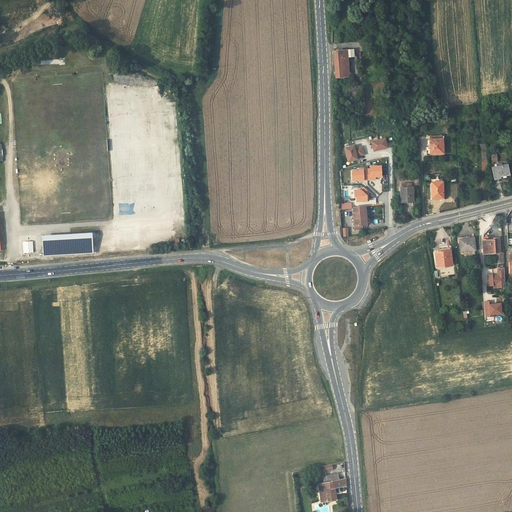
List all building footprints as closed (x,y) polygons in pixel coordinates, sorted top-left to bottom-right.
[(349,77),(347,57),(354,56),(353,49),(334,51),(336,78),(345,77),(349,77)] [(430,139),(430,152),(430,154),(443,153),(443,139),(442,139),(442,135),(430,136),(430,139)] [(386,137),(371,142),(374,152),(389,148),(386,137)] [(363,146),(356,147),(356,145),(345,147),(347,162),(359,160),(359,156),(365,155),(363,146)] [(492,168),(494,179),(509,175),(507,164),(503,165),(502,163),(498,164),(498,166),(492,168)] [(352,169),(352,181),(377,180),(377,178),(383,177),(383,165),(371,166),(371,168),(352,169)] [(442,180),(431,181),(432,198),(436,198),(436,199),(442,199),(442,180)] [(401,191),(401,201),(413,200),(413,191),(412,191),(412,187),(402,187),(402,191),(401,191)] [(367,225),(365,206),(353,207),(355,230),(363,228),(362,225),(367,225)] [(504,263),(503,241),(499,241),(499,240),(499,238),(490,239),(490,240),(489,240),(489,236),(485,236),(483,237),(482,239),(483,253),(498,252),(498,254),(497,254),(497,263),(504,263)] [(475,250),(474,237),(459,239),(461,251),(475,250)] [(435,250),(437,267),(452,266),(450,248),(435,250)] [(488,288),(506,287),(505,268),(497,268),(498,274),(487,275),(488,288)] [(346,479),(338,479),(333,480),(333,474),(322,475),(323,483),(318,484),(320,501),(334,499),(334,486),(346,484),(346,479)]
